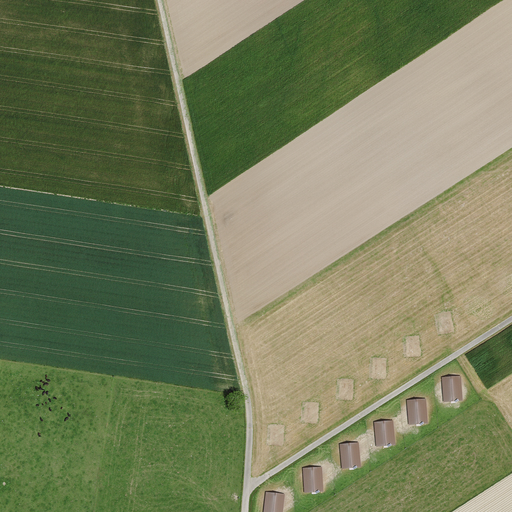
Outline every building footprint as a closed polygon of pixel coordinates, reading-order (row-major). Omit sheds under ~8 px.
[(454,374),(433,388),(444,405),(465,391),(454,374)] [(413,401),(391,414),(401,432),(423,419),(413,401)] [(372,430),(349,441),(358,459),(381,448),(372,430)] [(331,456),(308,467),(317,485),(340,475),(331,456)] [(275,503),(278,510),(297,501),(289,483),(266,494),(271,505),(275,503)]
